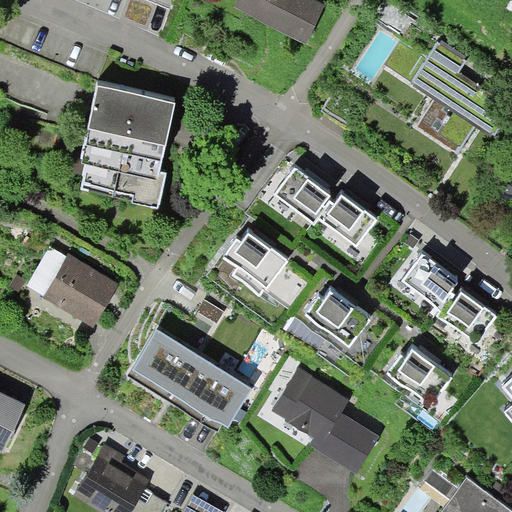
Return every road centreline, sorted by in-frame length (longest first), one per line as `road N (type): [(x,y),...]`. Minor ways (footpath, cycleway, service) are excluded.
road 1 (residential): [(28,0),(284,117),(423,207),(511,286)]
road 2 (residential): [(261,511),(83,397)]
road 3 (residential): [(83,397),(32,511)]
